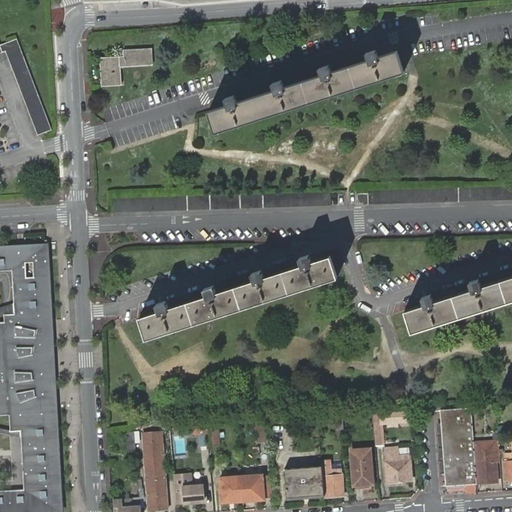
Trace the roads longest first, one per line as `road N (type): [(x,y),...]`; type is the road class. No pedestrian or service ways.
road 1 (residential): [(80,224),(511,213)]
road 2 (residential): [(95,511),(80,224)]
road 3 (residential): [(329,0),(76,20)]
road 4 (residential): [(79,211),(70,28),(76,20)]
